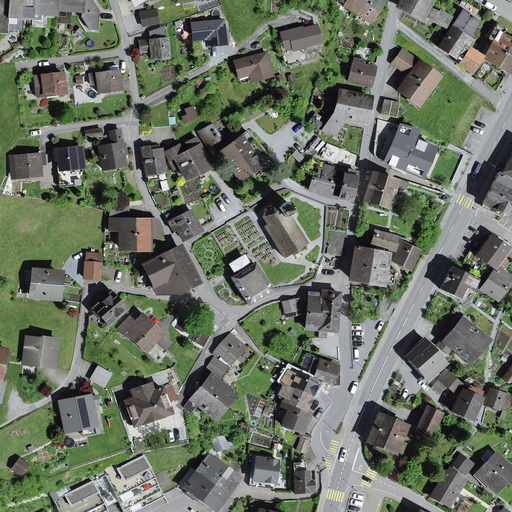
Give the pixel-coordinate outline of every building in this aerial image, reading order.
[(8,18),(9,0),(0,0),(0,33),(7,34),(8,30),(8,23),(8,18)] [(22,19),(32,20),(33,15),(33,0),(9,0),(8,18),(17,19),(22,19)] [(56,16),(57,16),(57,11),(58,0),(33,0),(33,15),(41,15),(47,16),(56,16)] [(58,0),(57,11),(65,12),(71,12),(82,13),(82,17),(90,30),(97,31),(99,11),(91,0),(58,0)] [(340,0),(340,1),(369,20),(381,0),(340,0)] [(400,0),(398,6),(408,12),(414,0),(400,0)] [(420,19),(422,15),(427,7),(430,0),(414,0),(408,12),(420,19)] [(427,7),(422,15),(433,21),(437,13),(427,7)] [(156,10),(140,13),(143,26),(159,23),(156,10)] [(450,17),(438,11),(437,13),(433,21),(444,27),(450,17)] [(451,28),(467,39),(467,38),(478,21),(462,11),(451,28)] [(56,23),(71,24),(71,12),(65,12),(65,17),(57,16),(56,16),(56,23)] [(32,27),(46,28),(47,16),(41,15),(40,20),(32,20),(32,27)] [(8,30),(21,31),(22,19),(17,19),(16,24),(8,23),(8,30)] [(209,44),(225,43),(225,42),(223,30),(223,21),(192,24),(193,40),(190,40),(191,53),(210,52),(209,44)] [(482,56),(482,57),(497,65),(511,40),(511,39),(502,34),(505,29),(495,24),(487,37),(492,40),(489,46),(482,56)] [(304,46),(320,42),(316,26),(302,29),(301,27),(281,33),(284,46),(291,44),(292,49),(282,51),(286,66),(307,61),(304,46)] [(149,40),(164,39),(163,27),(148,32),(149,40)] [(467,48),(472,41),(467,38),(467,39),(451,28),(438,48),(453,58),(462,44),(467,48)] [(150,49),(151,60),(168,58),(166,39),(164,39),(149,40),(139,42),(140,53),(145,52),(145,49),(150,49)] [(511,40),(497,65),(508,72),(511,65),(511,40)] [(459,61),(457,64),(471,72),(481,57),(467,48),(462,44),(453,58),(459,61)] [(480,55),(482,56),(489,46),(487,45),(480,55)] [(423,97),(438,77),(402,51),(392,64),(408,75),(397,90),(407,98),(413,102),(419,94),(423,97)] [(249,75),(251,81),(272,76),(266,53),(234,62),(239,78),(249,75)] [(353,58),(347,81),(369,87),(374,69),(363,66),(364,60),(353,58)] [(98,84),(99,93),(121,90),(118,71),(117,66),(110,67),(110,72),(89,74),(90,85),(98,84)] [(34,77),(36,97),(65,93),(63,73),(53,75),(52,72),(48,72),(48,75),(34,77)] [(335,104),(367,111),(369,97),(333,89),(330,101),(335,102),(335,104)] [(405,100),(417,109),(425,98),(423,97),(419,94),(413,102),(407,98),(405,100)] [(158,103),(160,125),(170,125),(168,98),(158,103)] [(381,114),(395,117),(399,103),(384,99),(381,114)] [(150,106),(152,126),(160,125),(158,103),(150,106)] [(344,119),(364,124),(367,111),(335,104),(334,108),(331,107),(328,119),(322,116),(317,125),(323,129),(321,131),(334,135),(344,119)] [(186,109),(188,115),(183,117),(185,123),(196,119),(191,107),(186,109)] [(394,134),(398,125),(380,120),(378,130),(394,134)] [(394,134),(383,162),(396,168),(407,143),(411,145),(419,128),(399,123),(398,125),(394,134)] [(206,146),(220,138),(212,124),(198,132),(206,146)] [(85,131),(86,138),(101,137),(100,129),(85,131)] [(99,147),(103,169),(125,166),(119,131),(110,132),(110,136),(112,145),(99,147)] [(246,142),(252,138),(247,131),(241,135),(246,142)] [(259,165),(263,170),(274,163),(252,138),(246,142),(241,135),(220,151),(238,179),(259,165)] [(99,147),(112,145),(110,136),(104,137),(105,139),(98,140),(99,147)] [(187,155),(197,173),(211,166),(196,138),(185,143),(189,149),(190,153),(187,155)] [(417,140),(414,146),(411,145),(407,143),(396,168),(420,178),(433,147),(417,140)] [(181,169),(186,179),(197,173),(187,155),(190,153),(189,149),(183,152),(179,145),(164,153),(174,173),(181,169)] [(342,166),(357,168),(359,157),(340,148),(339,149),(327,145),(322,157),(334,162),(337,156),(345,159),(342,166)] [(157,179),(166,177),(161,149),(150,151),(149,146),(141,148),(146,175),(147,175),(156,173),(157,179)] [(83,165),(81,148),(54,151),(55,159),(59,158),(62,187),(80,185),(83,165)] [(299,162),(303,158),(296,151),(292,155),(299,162)] [(446,159),(453,163),(457,156),(450,152),(446,159)] [(511,153),(501,172),(511,178),(511,153)] [(44,163),(43,155),(10,158),(11,177),(40,174),(39,164),(44,163)] [(319,192),(319,193),(337,197),(343,174),(332,171),(333,167),(325,165),(324,163),(312,157),(301,168),(313,175),(309,190),(319,192)] [(337,197),(349,200),(357,172),(347,170),(346,175),(343,174),(337,197)] [(398,192),(406,189),(408,182),(400,179),(396,181),(372,173),(363,200),(387,208),(393,191),(398,192)] [(511,202),(509,201),(511,195),(511,181),(498,174),(482,204),(487,207),(486,209),(501,217),(502,214),(504,215),(511,202)] [(201,228),(214,222),(203,201),(190,208),(201,228)] [(110,205),(110,218),(128,219),(128,202),(110,205)] [(265,227),(284,258),(295,251),(306,244),(288,215),(293,212),(287,202),(279,207),(271,205),(265,209),(262,217),(267,225),(265,227)] [(179,216),(184,213),(182,208),(176,211),(179,216)] [(177,230),(183,240),(201,231),(190,210),(184,213),(179,216),(176,211),(166,216),(168,221),(168,222),(173,232),(177,230)] [(121,236),(120,249),(134,249),(135,219),(128,219),(110,218),(110,230),(117,230),(117,236),(121,236)] [(148,238),(161,238),(161,228),(156,219),(135,219),(134,249),(148,249),(148,238)] [(375,231),(371,244),(395,250),(400,241),(407,245),(408,240),(375,231)] [(334,255),(335,252),(344,253),(347,234),(330,232),(327,254),(334,255)] [(493,268),(495,265),(503,254),(509,245),(493,234),(477,256),(493,268)] [(410,268),(418,251),(407,245),(400,241),(395,250),(391,258),(400,262),(410,268)] [(177,292),(197,282),(179,247),(137,268),(135,272),(136,274),(138,274),(146,271),(157,292),(177,292)] [(382,285),(382,283),(385,269),(388,253),(375,251),(364,249),(356,247),(350,278),(382,285)] [(87,254),(86,262),(101,263),(101,255),(87,254)] [(496,298),(508,282),(510,276),(502,270),(509,258),(503,254),(495,265),(496,266),(485,280),(479,288),(493,297),(494,298),(496,298)] [(236,274),(231,278),(248,305),(271,290),(254,263),(249,266),(243,257),(230,265),(236,274)] [(408,271),(410,268),(400,262),(398,265),(408,271)] [(86,263),(84,279),(99,280),(101,264),(86,263)] [(461,300),(460,302),(467,305),(473,300),(476,294),(482,282),(476,280),(450,267),(440,289),(461,300)] [(385,269),(382,283),(392,285),(394,270),(385,269)] [(30,295),(57,298),(60,274),(33,271),(30,295)] [(493,297),(479,288),(485,280),(478,277),(476,280),(482,282),(476,294),(482,298),(483,297),(493,297)] [(126,310),(110,292),(90,310),(94,314),(96,312),(109,325),(126,310)] [(339,294),(322,292),(322,294),(319,330),(328,331),(335,332),(339,294)] [(307,313),(305,329),(319,330),(322,294),(309,293),(308,299),(307,313)] [(282,301),(285,312),(296,309),(294,302),(293,299),(282,301)] [(286,317),(307,313),(308,299),(294,302),(296,309),(285,312),(286,317)] [(467,318),(463,315),(451,329),(477,351),(486,340),(470,326),(474,321),(469,316),(467,318)] [(154,340),(160,335),(140,317),(135,323),(129,318),(118,330),(127,338),(129,336),(145,351),(154,340)] [(452,348),(468,362),(477,351),(451,329),(442,340),(441,339),(436,345),(446,354),(452,348)] [(318,339),(327,340),(327,336),(328,331),(319,330),(318,339)] [(232,336),(231,337),(229,335),(217,348),(213,353),(217,356),(221,352),(231,363),(245,349),(232,336)] [(39,340),(26,338),(23,363),(37,365),(38,364),(54,366),(55,366),(58,341),(47,340),(45,337),(41,337),(39,340)] [(445,363),(424,339),(404,356),(422,377),(426,381),(436,372),(445,363)] [(164,353),(166,351),(154,340),(145,351),(156,362),(164,353)] [(207,368),(218,376),(227,363),(220,358),(218,361),(214,358),(207,368)] [(312,379),(331,386),(340,385),(338,371),(334,371),(336,366),(313,358),(307,374),(313,376),(312,379)] [(511,364),(502,379),(507,382),(511,380),(511,364)] [(91,380),(103,388),(111,374),(99,367),(91,380)] [(290,386),(311,397),(318,384),(318,383),(296,371),(295,373),(295,374),(287,370),(280,381),(290,386)] [(113,389),(118,404),(124,401),(133,426),(171,413),(167,404),(177,400),(167,371),(113,389)] [(439,379),(448,387),(455,379),(446,371),(439,379)] [(436,372),(426,381),(422,377),(419,380),(424,386),(438,374),(436,372)] [(221,384),(210,375),(200,387),(203,389),(203,390),(222,406),(233,393),(226,387),(228,385),(223,381),(221,384)] [(438,393),(448,387),(439,379),(431,388),(438,393)] [(456,393),(462,385),(455,379),(448,387),(456,393)] [(468,386),(480,392),(483,387),(473,382),(468,386)] [(279,394),(284,397),(283,401),(306,411),(311,397),(290,386),(289,388),(283,385),(279,394)] [(461,390),(451,412),(470,420),(480,399),(478,398),(480,392),(468,386),(465,392),(461,390)] [(492,389),(489,388),(483,403),(497,409),(501,398),(510,401),(511,398),(497,392),(499,388),(493,386),(492,389)] [(197,403),(214,417),(222,406),(203,390),(203,389),(200,387),(184,406),(190,411),(197,403)] [(91,404),(99,402),(97,396),(89,397),(91,404)] [(60,406),(65,431),(95,425),(91,404),(89,397),(68,402),(68,404),(60,406)] [(288,408),(282,425),(302,432),(309,412),(306,411),(283,401),(281,406),(288,408)] [(415,431),(430,438),(442,413),(427,406),(415,431)] [(400,441),(406,426),(377,414),(366,442),(394,454),(395,452),(400,441)] [(215,447),(217,451),(227,447),(223,437),(213,441),(215,447)] [(296,450),(304,454),(309,442),(308,441),(301,439),(296,450)] [(395,452),(401,454),(405,444),(400,441),(395,452)] [(216,461),(220,460),(217,451),(215,447),(204,451),(198,458),(202,462),(208,455),(216,461)] [(511,473),(511,471),(494,454),(484,463),(504,482),(511,473)] [(216,461),(208,455),(202,462),(195,471),(215,487),(228,470),(216,461)] [(163,495),(156,481),(144,456),(105,475),(117,501),(122,511),(123,511),(161,493),(163,495)] [(462,474),(470,464),(459,456),(451,466),(462,474)] [(253,458),(251,470),(249,486),(274,490),(275,484),(253,481),(256,458),(253,458)] [(256,458),(253,481),(275,484),(278,461),(256,458)] [(12,469),(21,475),(28,465),(19,459),(12,469)] [(304,463),(293,464),(295,493),(312,492),(311,481),(308,481),(307,471),(304,471),(304,463)] [(487,483),(495,491),(504,482),(484,463),(476,472),(480,476),(477,479),(484,486),(487,483)] [(179,485),(183,488),(195,471),(192,468),(179,485)] [(447,506),(464,478),(449,468),(443,475),(430,496),(447,506)] [(226,495),(239,479),(228,470),(215,487),(226,495)] [(214,511),(226,495),(215,487),(195,471),(183,488),(214,511)] [(156,481),(163,495),(177,488),(170,474),(156,481)] [(117,501),(105,475),(92,482),(105,507),(117,501)] [(107,511),(105,507),(92,482),(64,495),(53,501),(58,511),(107,511)] [(49,494),(53,501),(64,495),(61,488),(49,494)] [(123,511),(133,511),(164,497),(163,495),(161,493),(123,511)]
